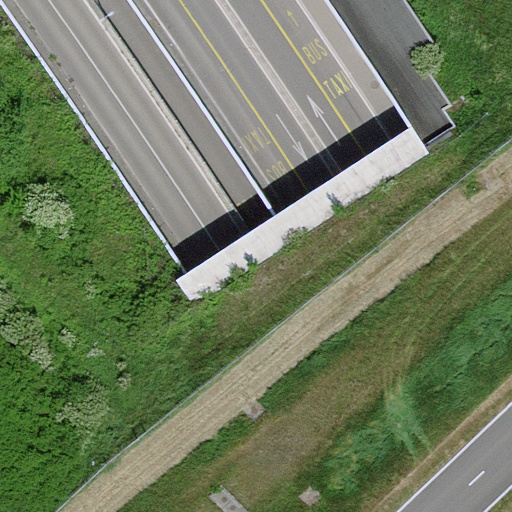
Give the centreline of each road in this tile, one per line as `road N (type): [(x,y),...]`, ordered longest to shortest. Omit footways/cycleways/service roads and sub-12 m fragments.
road 1 (tertiary): [(54,0),(224,245),(383,511)]
road 2 (primary): [(511,443),(347,177),(218,0)]
